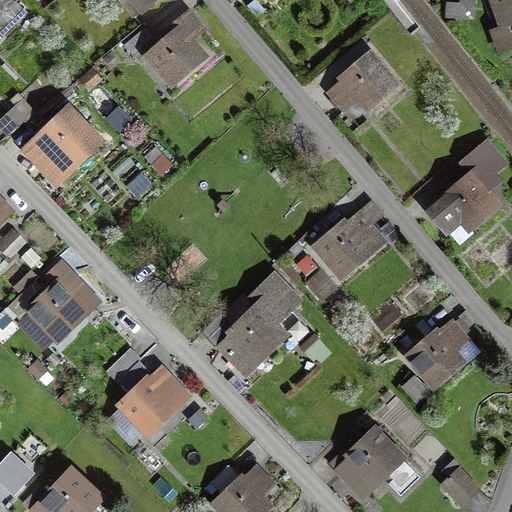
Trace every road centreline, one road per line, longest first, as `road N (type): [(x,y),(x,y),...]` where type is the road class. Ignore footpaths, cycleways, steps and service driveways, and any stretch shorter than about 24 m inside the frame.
road 1 (residential): [(0,166),(339,511)]
road 2 (residential): [(511,332),(220,0)]
